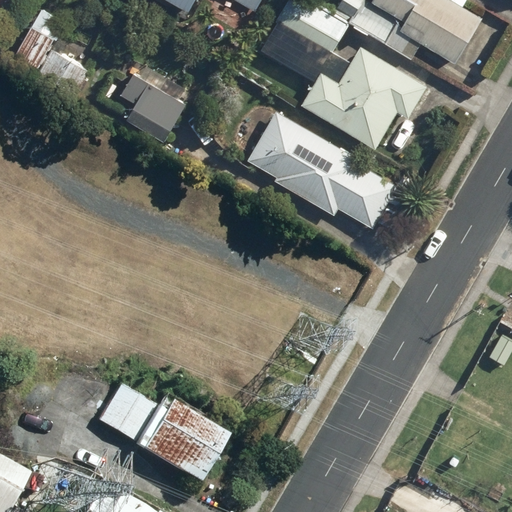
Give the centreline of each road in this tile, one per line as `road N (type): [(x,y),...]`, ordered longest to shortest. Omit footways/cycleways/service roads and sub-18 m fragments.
road 1 (track): [(403,343),(207,237),(73,194),(0,105)]
road 2 (residential): [(304,511),(511,157)]
